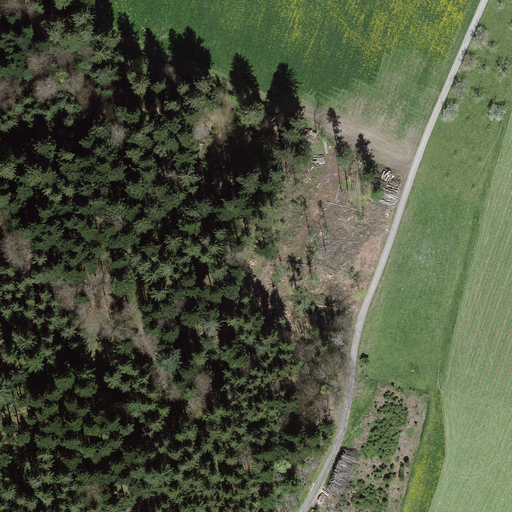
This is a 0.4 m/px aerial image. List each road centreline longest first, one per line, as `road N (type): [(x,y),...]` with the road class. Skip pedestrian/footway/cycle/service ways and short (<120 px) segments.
road 1 (unclassified): [(302,511),(342,430),(363,310),(484,0)]
road 2 (track): [(147,511),(173,458),(164,384),(125,290),(0,127)]
